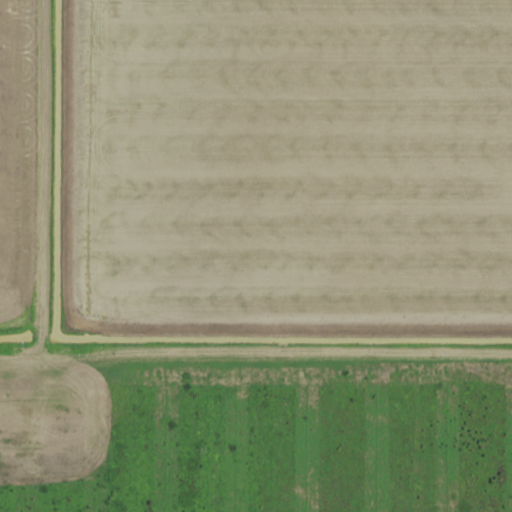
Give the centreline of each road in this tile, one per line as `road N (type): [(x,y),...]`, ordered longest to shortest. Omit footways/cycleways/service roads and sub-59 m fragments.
road 1 (track): [(511,372),(0,369)]
road 2 (track): [(42,369),(42,0)]
